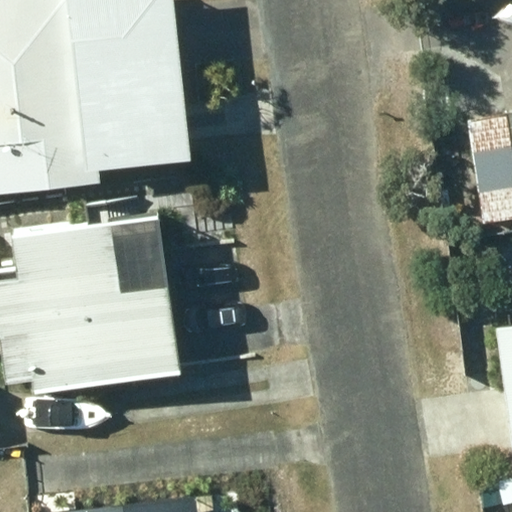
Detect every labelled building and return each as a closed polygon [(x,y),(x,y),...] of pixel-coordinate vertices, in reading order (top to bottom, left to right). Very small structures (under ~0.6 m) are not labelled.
[(97,159),(189,150),(174,0),(0,0),(0,187),(99,178),(97,159)] [(511,107),(465,115),(481,218),(511,213),(511,107)] [(86,205),(87,215),(9,227),(16,273),(0,275),(0,341),(2,357),(30,353),(35,385),(179,364),(161,245),(231,235),(227,212),(192,217),(188,190),(86,205)] [(511,317),(494,320),(511,453),(511,317)] [(511,472),(496,477),(502,499),(511,495),(511,472)] [(211,511),(209,489),(65,506),(66,511),(211,511)]
